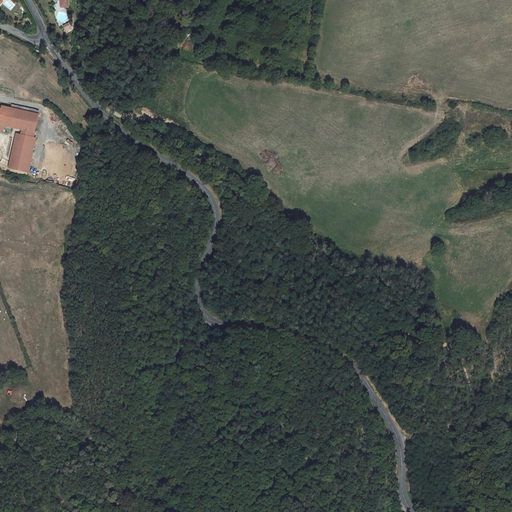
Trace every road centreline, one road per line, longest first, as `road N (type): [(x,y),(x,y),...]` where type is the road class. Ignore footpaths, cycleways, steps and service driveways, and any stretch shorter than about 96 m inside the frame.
road 1 (tertiary): [(415,511),(405,500),(401,443),(358,372),(325,347),(207,318),(198,297),(218,233),(210,193),(128,138),(47,39)]
road 2 (track): [(511,431),(489,415),(458,352),(414,333),(383,301),(318,265),(307,244),(206,153),(103,102),(70,72)]
